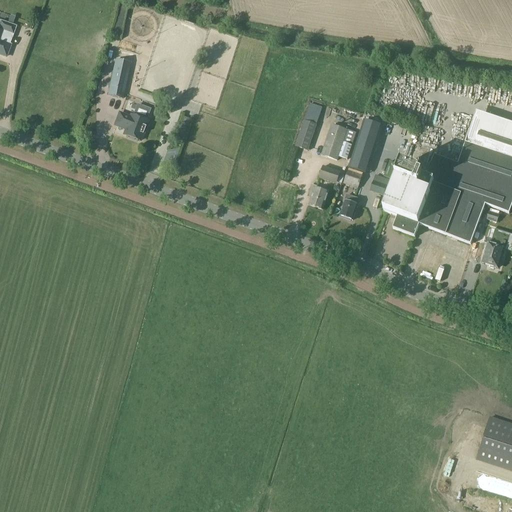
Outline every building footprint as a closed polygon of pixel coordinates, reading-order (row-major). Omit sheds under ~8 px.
[(0,36),(0,54),(6,57),(10,46),(9,45),(15,27),(0,22),(0,34),(1,35),(0,36)] [(115,60),(108,96),(121,98),(128,63),(115,60)] [(310,104),(304,121),(295,148),(308,152),(323,108),(310,104)] [(132,116),(131,118),(119,114),(115,126),(122,129),(123,128),(127,129),(124,135),(140,141),(143,134),(144,135),(147,129),(145,128),(147,121),(140,119),(140,117),(134,115),(133,116),(132,116)] [(408,153),(425,158),(429,145),(437,147),(444,123),(419,115),(408,153)] [(511,132),(474,119),(458,165),(434,156),(431,164),(430,164),(425,178),(420,176),(421,173),(401,166),(384,213),(471,245),(485,206),(509,214),(511,206),(511,204),(511,202),(511,132)] [(364,122),(349,169),(363,174),(368,175),(383,128),(364,122)] [(338,162),(339,158),(347,160),(352,146),(356,134),(332,125),(321,156),(338,162)] [(323,167),(321,166),(317,178),(337,185),(340,173),(323,167)] [(329,191),(325,190),(311,186),(307,198),(312,199),(309,206),(323,211),(328,194),(329,194),(329,191)] [(345,202),(341,216),(353,220),(358,206),(360,200),(347,196),(345,202)] [(487,220),(497,223),(499,216),(489,212),(487,220)] [(502,259),(509,235),(492,230),(490,236),(488,235),(488,237),(490,237),(485,253),(486,253),(483,264),(498,268),(501,258),(502,259)] [(511,424),(490,418),(480,449),(511,459),(511,424)]
